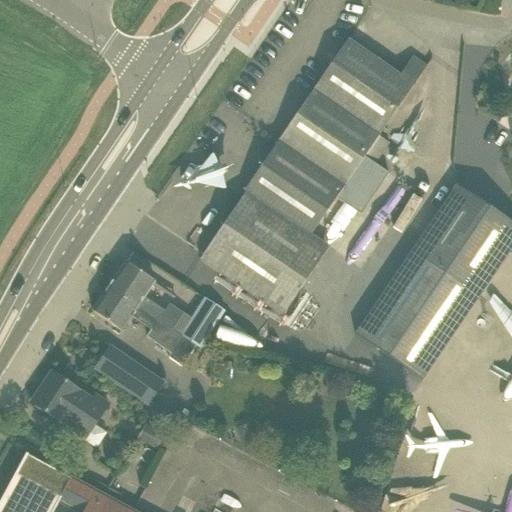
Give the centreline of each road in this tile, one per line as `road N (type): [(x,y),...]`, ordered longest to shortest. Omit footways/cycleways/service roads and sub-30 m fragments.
road 1 (primary): [(0,363),(39,288),(181,83)]
road 2 (primary): [(157,70),(0,316)]
road 3 (unclassified): [(157,70),(39,0)]
road 4 (residential): [(389,0),(511,23)]
